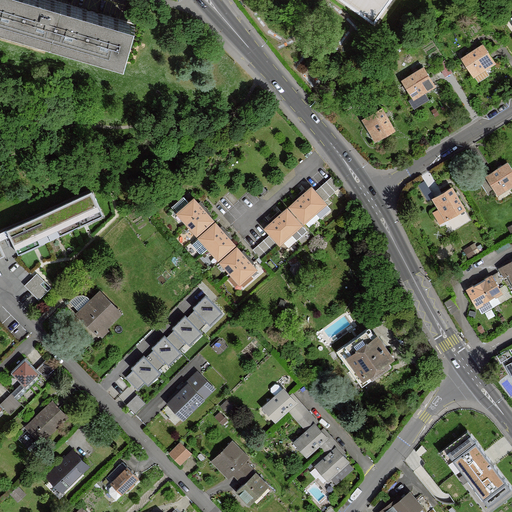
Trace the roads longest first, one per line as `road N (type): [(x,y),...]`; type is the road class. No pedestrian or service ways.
road 1 (residential): [(0,291),(215,511)]
road 2 (tertiary): [(368,194),(226,21)]
road 3 (tertiary): [(465,363),(368,194)]
road 4 (residential): [(472,372),(425,415),(347,511)]
road 5 (residential): [(368,194),(511,107)]
